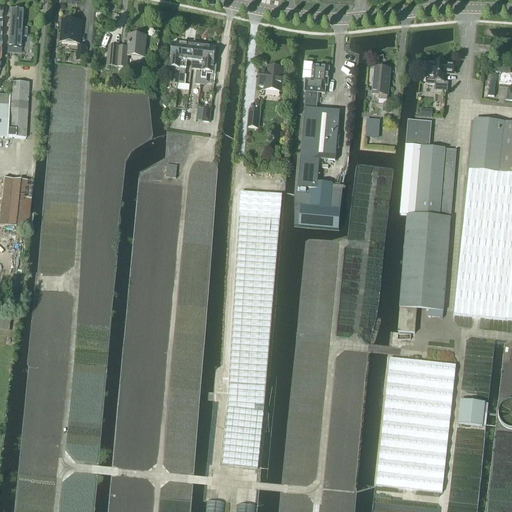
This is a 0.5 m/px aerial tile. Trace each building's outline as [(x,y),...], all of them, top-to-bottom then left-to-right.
[(21,38),(26,38),(26,30),(22,29),(23,11),(9,10),(7,49),(21,50),(21,38)] [(81,25),(62,23),(60,42),(79,44),(81,25)] [(108,50),(107,64),(107,66),(126,68),(127,58),(143,59),(145,38),(128,36),(127,49),(108,47),(108,50)] [(175,69),(180,69),(183,46),(180,45),(178,44),(174,44),(173,44),(172,44),(170,60),(168,60),(167,68),(175,69)] [(179,75),(179,81),(178,85),(185,86),(187,77),(185,76),(187,62),(192,63),(193,47),(192,47),(191,46),(188,45),(186,46),(183,46),(180,69),(180,74),(179,75)] [(197,64),(196,71),(194,85),(199,86),(204,48),(201,48),(200,47),(196,46),(195,47),(193,47),(192,63),(197,64)] [(204,48),(199,86),(204,86),(205,85),(206,73),(216,74),(217,65),(213,64),(215,50),(213,50),(213,48),(209,48),(208,49),(204,48)] [(427,65),(426,85),(434,86),(434,92),(447,93),(448,84),(442,83),(443,74),(454,75),(454,67),(444,66),(444,64),(436,64),(436,65),(427,65)] [(274,70),(266,69),(266,73),(260,72),(258,87),(259,87),(259,89),(264,89),(264,92),(280,93),(282,71),(280,70),(279,68),(276,68),(274,70)] [(304,93),(306,93),(305,110),(316,111),(317,94),(324,95),(325,87),(327,87),(329,69),(313,68),(311,82),(305,81),(304,93)] [(389,71),(374,69),(371,96),(387,97),(389,71)] [(498,85),(511,86),(511,75),(509,75),(510,70),(495,69),(495,74),(500,74),(498,85)] [(490,75),(488,98),(494,98),(496,75),(490,75)] [(0,138),(25,140),(27,85),(17,85),(9,85),(8,98),(0,97),(0,138)] [(202,123),(209,124),(210,110),(203,109),(202,123)] [(305,110),(298,189),(312,191),(317,191),(318,177),(319,161),(335,163),(339,113),(316,111),(305,110)] [(248,129),(257,130),(259,114),(249,113),(248,129)] [(398,327),(397,333),(414,334),(416,311),(427,312),(427,318),(442,320),(442,313),(446,272),(449,232),(456,152),(429,149),(431,124),(414,122),(407,121),(404,162),(400,216),(405,216),(407,217),(402,272),(398,327)] [(511,124),(474,121),(468,170),(511,174),(511,124)] [(176,167),(166,166),(165,179),(175,180),(176,167)] [(511,174),(468,170),(453,315),(511,321),(511,174)] [(266,366),(274,272),(281,196),(240,194),(235,272),(233,303),(227,398),(221,467),(256,471),(262,409),(266,366)] [(300,207),(298,227),(338,231),(340,211),(300,207)] [(0,319),(0,332),(8,334),(10,321),(0,319)] [(390,359),(376,487),(442,494),(455,366),(390,359)] [(484,404),(460,402),(458,425),(482,427),(484,404)]
